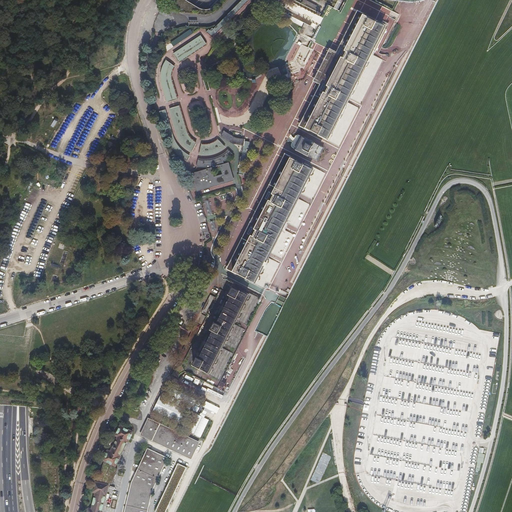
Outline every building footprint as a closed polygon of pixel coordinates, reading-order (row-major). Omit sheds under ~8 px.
[(208,31),(205,33),(212,40),(250,0),(249,0),(242,0),(212,31),(211,30),(209,32),(208,31)] [(300,5),(290,0),(285,10),(315,25),(320,14),(318,13),(317,13),(318,12),(317,11),(302,3),(301,3),(300,5)] [(310,49),(332,61),(335,55),(337,56),(358,14),(384,26),(385,24),(384,23),(387,18),(386,17),(390,9),(375,1),(373,5),(362,0),(355,0),(354,1),(352,0),(349,0),(342,15),(330,9),(310,49)] [(324,137),(328,139),(346,102),(348,98),(371,54),(385,27),(384,26),(358,14),(337,56),(335,55),(332,61),(331,63),(328,61),(318,81),(323,84),(302,126),(324,137)] [(173,56),(178,63),(206,45),(201,38),(173,56)] [(293,64),(300,45),(293,42),(286,61),(291,63),(289,70),(288,69),(287,71),(296,74),(299,66),(293,64)] [(172,68),(173,65),(167,60),(166,62),(165,64),(164,66),(163,70),(162,75),(162,79),(163,81),(168,102),(177,99),(171,80),(170,76),(170,73),(171,70),(172,68)] [(187,134),(185,131),(178,106),(170,108),(178,135),(179,138),(181,140),(183,144),(185,146),(188,148),(192,150),(196,143),(193,141),(191,139),(189,137),(187,134)] [(174,141),(173,139),(164,110),(159,111),(168,140),(170,145),(172,148),(174,150),(178,154),(181,157),(184,159),(187,161),(189,156),(187,155),(183,151),(181,150),(178,147),(175,143),(174,141)] [(233,142),(245,144),(245,141),(233,138),(223,132),(221,134),(233,142)] [(293,149),(316,161),(323,147),(300,136),(293,149)] [(224,146),(219,140),(217,141),(213,143),(210,144),(207,144),(205,144),(202,144),(200,153),(203,153),(206,153),(208,153),(211,153),(214,152),(217,150),(222,148),(224,146)] [(240,174),(243,175),(249,141),(246,140),(240,174)] [(199,159),(197,166),(207,167),(208,169),(193,173),(197,189),(232,180),(228,164),(225,165),(223,159),(225,158),(229,156),(232,153),(229,150),(227,152),(224,154),(222,156),(219,157),(215,158),(212,159),(207,160),(202,160),(199,159)] [(229,269),(255,282),(267,258),(312,170),(286,156),(229,269)] [(186,297),(189,299),(199,284),(197,283),(186,297)] [(194,366),(209,373),(222,348),(234,324),(249,295),(234,287),(194,366)] [(204,313),(207,314),(215,298),(212,296),(204,313)] [(410,325),(408,331),(417,334),(419,327),(410,325)] [(188,343),(191,345),(200,329),(196,327),(188,343)] [(179,361),(182,363),(190,346),(187,345),(179,361)] [(200,437),(208,419),(202,416),(194,434),(200,437)] [(141,435),(192,458),(199,442),(149,419),(141,435)] [(87,511),(102,511),(101,511),(105,495),(106,495),(108,484),(106,484),(106,482),(112,483),(117,468),(112,466),(113,464),(116,465),(120,456),(119,456),(127,440),(127,441),(132,431),(119,425),(115,435),(118,436),(110,451),(107,450),(103,460),(105,461),(97,482),(94,481),(92,492),(95,492),(91,509),(89,508),(87,511)] [(125,511),(147,511),(151,496),(153,490),(167,458),(148,449),(132,482),(125,511)] [(165,511),(186,468),(178,464),(155,511),(154,511),(165,511)]
